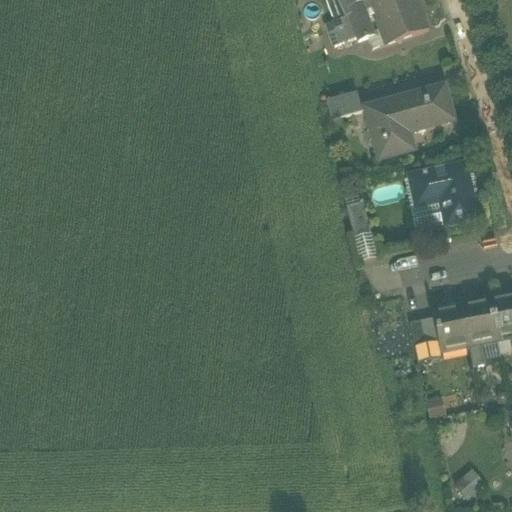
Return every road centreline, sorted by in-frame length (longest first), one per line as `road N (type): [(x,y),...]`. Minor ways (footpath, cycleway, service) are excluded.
road 1 (residential): [(511,178),(455,0)]
road 2 (residential): [(384,279),(511,251)]
